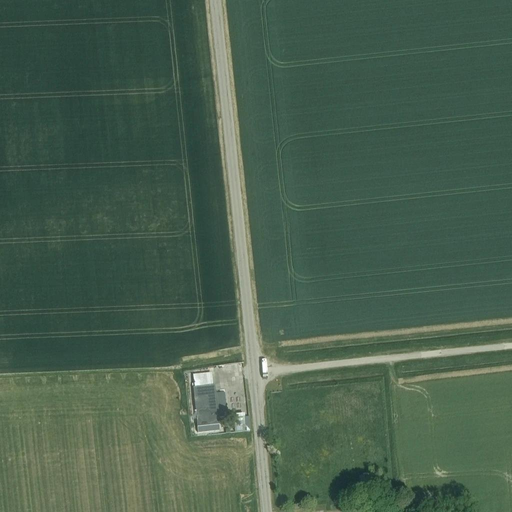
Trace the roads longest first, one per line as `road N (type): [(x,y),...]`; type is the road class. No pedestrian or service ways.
road 1 (tertiary): [(265,511),(216,0)]
road 2 (track): [(254,373),(511,346)]
